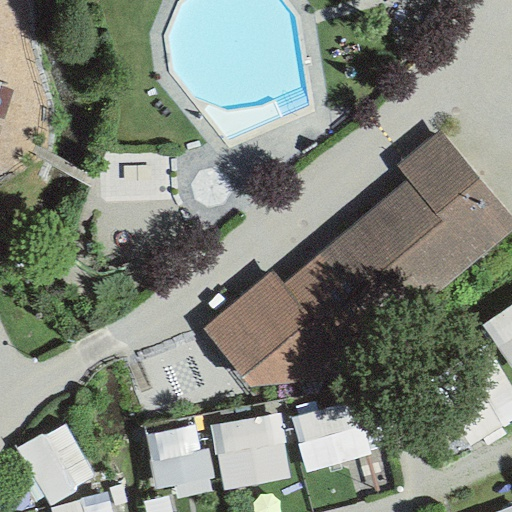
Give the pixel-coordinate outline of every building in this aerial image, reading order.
[(271,271),(201,329),(248,387),(323,383),(511,228),(511,219),(439,131),(395,166),(406,180),(281,284),(271,271)] [(511,292),(485,311),(511,350),(511,292)] [(365,448),(353,388),(296,400),(308,459),(365,448)] [(212,414),(224,480),(294,468),(283,401),(212,414)] [(47,494),(99,471),(72,410),(20,434),(47,494)] [(148,422),(158,485),(214,475),(204,413),(148,422)] [(120,511),(117,485),(57,491),(59,511),(120,511)] [(471,511),(511,511),(511,496),(470,507),(471,511)]
